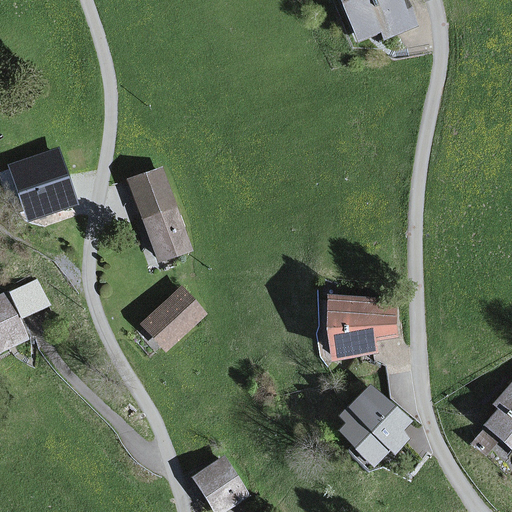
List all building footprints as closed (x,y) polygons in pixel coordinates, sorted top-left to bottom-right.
[(411,0),(343,0),(363,44),(420,19),(411,0)] [(69,146),(15,161),(32,220),(86,204),(69,146)] [(202,246),(170,164),(135,177),(160,244),(166,259),(202,246)] [(191,285),(147,322),(171,349),(214,312),(191,285)] [(15,288),(0,293),(0,354),(37,338),(15,288)] [(398,300),(324,293),(322,317),(329,361),(378,352),(378,339),(398,335),(396,323),(398,300)] [(511,385),(479,421),(511,450),(511,385)] [(335,429),(352,446),(351,447),(372,468),(381,459),(382,459),(405,437),(393,425),(403,416),(378,389),(367,399),(358,390),(335,412),(344,421),(335,429)] [(482,431),(471,445),(484,456),(496,442),(482,431)] [(233,452),(200,473),(225,511),(232,511),(260,494),(233,452)]
